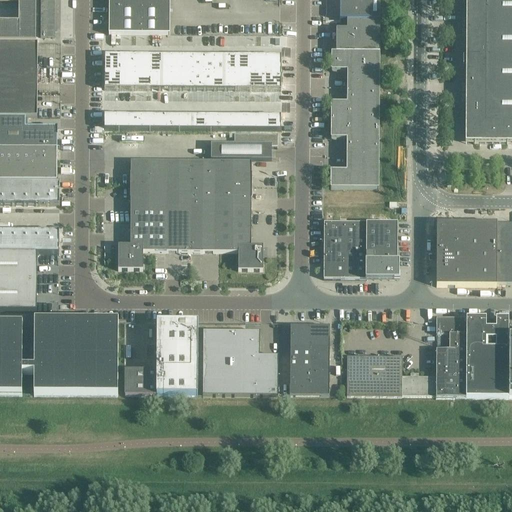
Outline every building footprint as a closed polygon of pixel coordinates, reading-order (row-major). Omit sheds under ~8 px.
[(0,24),(0,44),(36,45),(36,0),(0,0),(0,4),(20,4),(20,25),(0,24)] [(109,0),(109,36),(170,36),(170,0),(109,0)] [(380,0),(340,0),(340,22),(347,22),(380,22),(380,0)] [(511,0),(466,0),(465,144),(511,144),(511,0)] [(380,55),(380,22),(347,22),(347,31),(336,31),(336,55),(380,55)] [(0,118),(37,119),(38,45),(36,45),(0,44),(0,118)] [(380,55),(336,55),(331,54),(331,72),(347,73),(347,89),(379,89),(380,55)] [(102,57),(102,75),(118,75),(118,57),(102,57)] [(118,57),(118,75),(133,76),(133,58),(118,57)] [(133,58),(133,76),(149,76),(149,58),(133,58)] [(149,58),(149,76),(159,76),(159,58),(149,58)] [(159,58),(159,76),(170,76),(170,58),(159,58)] [(170,58),(170,76),(180,76),(180,58),(170,58)] [(180,58),(180,76),(190,76),(190,58),(180,58)] [(190,58),(190,76),(201,76),(201,58),(190,58)] [(201,58),(201,76),(211,76),(211,58),(201,58)] [(211,58),(211,76),(222,76),(222,58),(211,58)] [(222,58),(222,76),(232,76),(232,58),(222,58)] [(232,58),(232,76),(247,76),(248,58),(232,58)] [(248,58),(247,76),(263,76),(263,58),(248,58)] [(263,58),(263,76),(278,76),(279,58),(263,58)] [(102,75),(102,91),(118,91),(118,75),(102,75)] [(118,75),(118,91),(133,92),(133,76),(118,75)] [(149,76),(133,76),(133,92),(149,92),(149,76)] [(149,76),(149,92),(159,92),(159,76),(149,76)] [(159,76),(159,92),(170,92),(170,76),(159,76)] [(170,76),(170,92),(180,92),(180,76),(170,76)] [(180,76),(180,92),(190,92),(190,76),(180,76)] [(190,76),(190,92),(201,92),(201,76),(190,76)] [(201,76),(201,92),(211,92),(211,76),(201,76)] [(211,76),(211,92),(222,92),(222,76),(211,76)] [(222,76),(222,92),(232,92),(232,76),(222,76)] [(232,76),(232,92),(247,92),(247,76),(232,76)] [(247,76),(247,92),(263,92),(263,76),(247,76)] [(263,76),(263,92),(278,92),(278,76),(263,76)] [(379,123),(379,89),(347,89),(347,105),(331,104),(331,122),(379,123)] [(102,116),(102,131),(115,131),(115,116),(102,116)] [(115,116),(115,131),(127,131),(127,116),(115,116)] [(127,116),(127,131),(140,132),(140,116),(127,116)] [(140,116),(140,132),(152,132),(152,116),(140,116)] [(152,116),(152,132),(165,132),(165,116),(152,116)] [(165,116),(165,132),(178,132),(178,116),(165,116)] [(178,116),(178,132),(190,132),(190,117),(178,116)] [(190,117),(190,132),(203,132),(203,117),(190,117)] [(203,117),(203,132),(215,132),(215,117),(203,117)] [(216,117),(215,132),(228,132),(228,117),(216,117)] [(228,117),(228,132),(241,132),(241,117),(228,117)] [(241,117),(241,132),(253,132),(253,117),(241,117)] [(253,117),(253,132),(266,132),(266,117),(253,117)] [(266,117),(266,132),(278,132),(278,117),(266,117)] [(0,150),(57,151),(57,129),(25,129),(25,119),(0,118),(0,150)] [(379,157),(379,123),(331,122),(331,140),(347,141),(347,157),(379,157)] [(272,162),(272,148),(277,148),(277,136),(234,136),(234,146),(211,146),(211,162),(272,162)] [(0,183),(56,184),(56,151),(0,150),(0,183)] [(379,191),(379,157),(347,157),(347,173),(331,172),(330,190),(379,191)] [(191,190),(191,164),(131,163),(131,175),(130,175),(130,189),(191,190)] [(252,190),(252,176),(252,164),(191,164),(191,190),(252,190)] [(0,184),(0,206),(60,207),(60,185),(0,184)] [(191,216),(191,190),(130,189),(130,200),(131,200),(130,215),(167,215),(191,216)] [(251,216),(251,201),(252,201),(252,190),(191,190),(191,216),(214,216),(251,216)] [(167,254),(167,215),(130,215),(130,247),(118,247),(118,272),(143,272),(143,254),(167,254)] [(191,255),(191,216),(167,215),(167,254),(178,254),(191,255)] [(214,254),(214,216),(191,216),(191,255),(203,255),(203,254),(214,254)] [(251,248),(251,224),(251,216),(214,216),(214,254),(238,254),(238,273),(263,273),(263,248),(251,248)] [(397,264),(397,225),(366,225),(324,224),(324,281),(365,281),(365,283),(399,283),(399,264),(397,264)] [(496,286),(497,225),(437,225),(436,288),(496,288),(496,286)] [(511,285),(511,225),(497,225),(496,286),(511,285)] [(0,233),(0,255),(37,256),(60,256),(60,234),(0,233)] [(37,256),(0,255),(0,283),(36,284),(37,256)] [(0,312),(36,313),(36,284),(0,283),(0,312)] [(466,400),(466,320),(436,320),(436,337),(449,337),(449,344),(443,344),(443,352),(436,352),(436,379),(436,398),(436,400),(466,400)] [(508,400),(508,340),(508,320),(496,320),(496,330),(486,330),(486,320),(466,320),(466,400),(508,400)] [(118,398),(118,324),(35,323),(34,397),(118,398)] [(198,398),(198,324),(157,324),(156,372),(156,380),(156,398),(198,398)] [(0,397),(22,397),(22,328),(22,327),(0,326),(0,397)] [(310,352),(310,328),(290,328),(290,352),(310,352)] [(329,352),(330,329),(310,328),(310,352),(329,352)] [(278,399),(279,358),(260,358),(260,334),(203,334),(203,398),(278,399)] [(310,363),(310,352),(290,352),(290,363),(310,363)] [(329,364),(329,352),(310,352),(310,363),(329,364)] [(436,398),(436,379),(419,379),(419,376),(411,376),(410,379),(402,378),(402,359),(347,358),(347,399),(402,399),(402,398),(436,398)] [(310,375),(310,363),(290,363),(290,375),(310,375)] [(329,375),(329,364),(310,363),(310,375),(329,375)] [(156,398),(156,380),(156,372),(125,372),(125,397),(156,398)] [(310,387),(310,375),(290,375),(290,387),(310,387)] [(329,387),(329,375),(310,375),(310,387),(329,387)] [(310,398),(310,387),(290,387),(290,398),(310,398)] [(329,398),(329,387),(310,387),(310,398),(329,398)]
